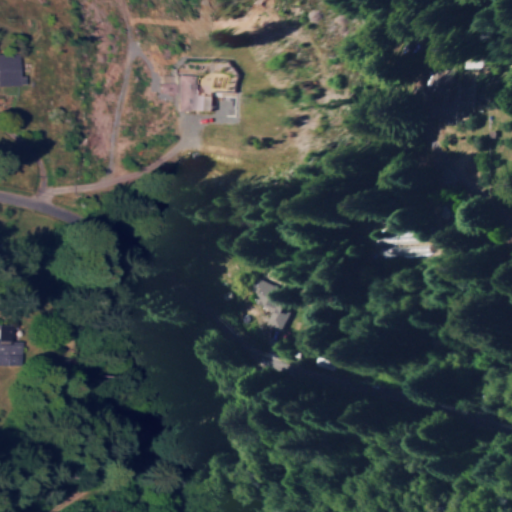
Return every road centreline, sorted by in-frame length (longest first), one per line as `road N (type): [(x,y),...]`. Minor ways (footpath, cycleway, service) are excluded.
road 1 (tertiary): [(0,199),(92,230),(270,368),(511,441)]
road 2 (residential): [(270,368),(219,414),(179,424),(57,511)]
